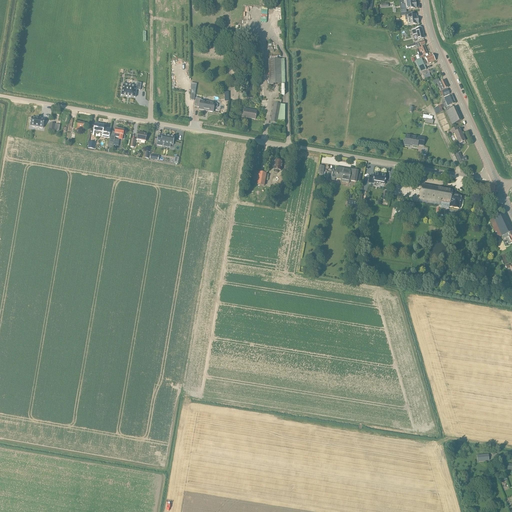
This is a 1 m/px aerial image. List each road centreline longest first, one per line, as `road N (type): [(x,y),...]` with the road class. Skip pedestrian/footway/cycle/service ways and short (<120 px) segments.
road 1 (residential): [(0,96),(457,174),(491,173)]
road 2 (track): [(278,418),(511,447)]
road 3 (track): [(429,105),(406,68),(290,47),(289,0)]
road 4 (secondary): [(491,173),(431,38),(423,0)]
